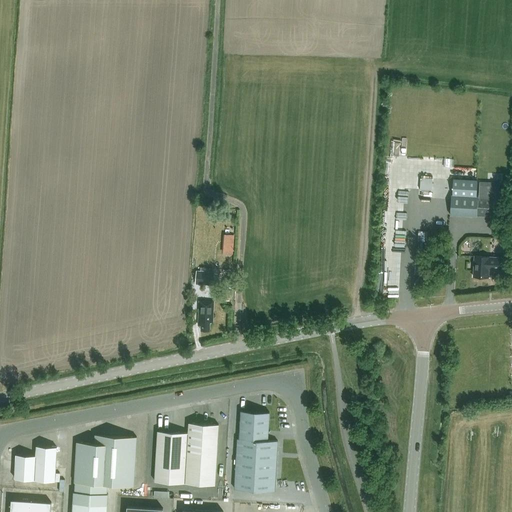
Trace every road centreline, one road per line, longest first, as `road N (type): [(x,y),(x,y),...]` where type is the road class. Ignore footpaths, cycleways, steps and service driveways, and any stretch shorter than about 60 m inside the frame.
road 1 (tertiary): [(0,397),(423,315)]
road 2 (unclassified): [(324,511),(295,391),(283,383),(14,430),(0,439)]
road 3 (secondary): [(409,511),(423,315)]
